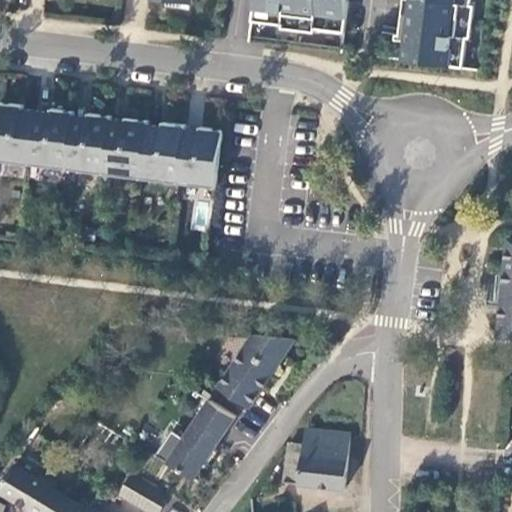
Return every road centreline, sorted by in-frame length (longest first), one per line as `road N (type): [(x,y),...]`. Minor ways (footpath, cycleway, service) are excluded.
road 1 (residential): [(382,118),(284,71),(0,35)]
road 2 (unclassified): [(389,352),(358,355),(327,372),(216,511)]
road 3 (residential): [(384,511),(389,352)]
road 4 (residential): [(389,352),(408,201)]
